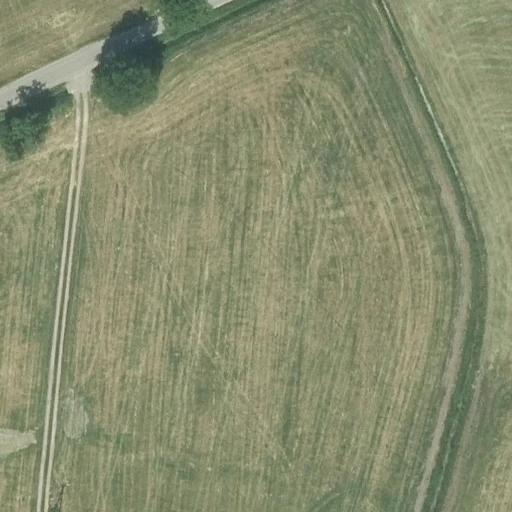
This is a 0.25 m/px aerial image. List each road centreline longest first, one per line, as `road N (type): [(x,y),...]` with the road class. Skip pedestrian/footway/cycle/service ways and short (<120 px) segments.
road 1 (track): [(70,69),(79,100),(43,511)]
road 2 (unclassified): [(0,102),(221,0)]
